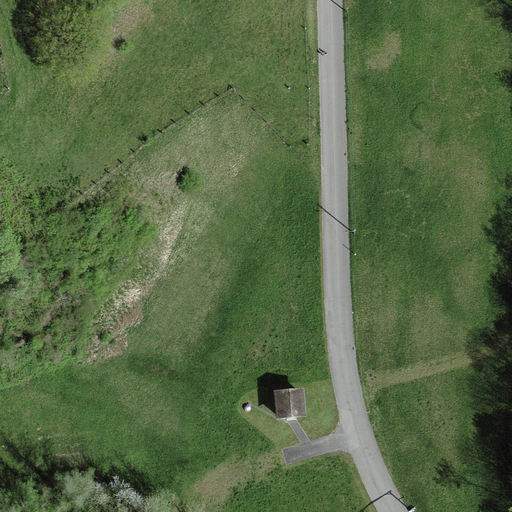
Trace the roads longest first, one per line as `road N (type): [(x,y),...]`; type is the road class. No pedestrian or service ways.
road 1 (residential): [(392,511),(357,425),(338,318),(327,0)]
road 2 (track): [(357,425),(210,484),(184,511)]
